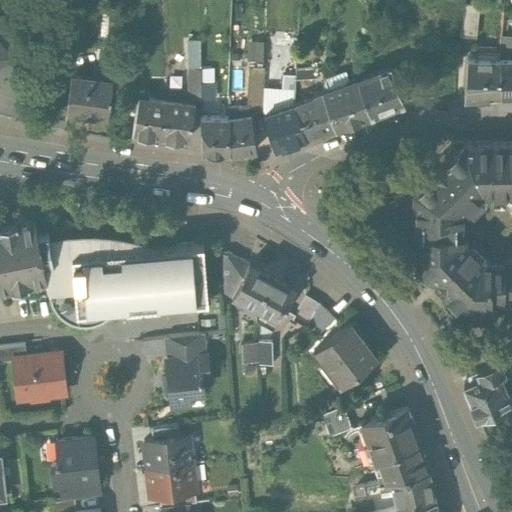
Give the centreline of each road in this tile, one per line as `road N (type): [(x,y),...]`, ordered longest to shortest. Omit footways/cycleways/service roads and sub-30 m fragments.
road 1 (secondary): [(266,211),(342,265),(407,339),(480,511)]
road 2 (residential): [(266,211),(282,187),(336,150),(434,121),(511,113)]
road 3 (secondary): [(18,162),(170,183),(266,211)]
road 4 (residential): [(93,358),(122,354),(144,372),(144,401),(117,421)]
